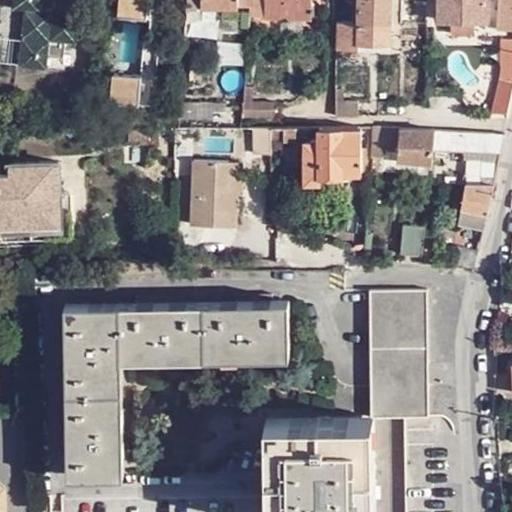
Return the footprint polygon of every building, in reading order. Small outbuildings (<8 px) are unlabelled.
[(84,0),(17,0),(16,10),(29,12),(24,66),(51,69),(53,41),(81,44),(84,0)] [(166,0),(123,0),(122,14),(153,17),(165,18),(166,0)] [(189,0),(189,10),(204,7),(203,0),(189,0)] [(255,0),(255,15),(266,16),(266,19),(316,20),(316,0),(255,0)] [(360,0),(362,22),(393,23),(393,0),(360,0)] [(437,0),(437,23),(451,23),(451,36),(475,37),(476,23),(488,24),(487,0),(437,0)] [(511,30),(511,0),(500,0),(499,30),(511,30)] [(165,18),(153,17),(152,34),(147,34),(144,73),(160,75),(165,18)] [(362,22),(338,21),(338,46),(393,47),(393,23),(362,22)] [(418,38),(400,38),(400,51),(418,52),(418,38)] [(500,78),(511,78),(511,38),(500,39),(500,78)] [(144,73),(117,70),(115,100),(157,104),(160,75),(144,73)] [(492,111),(508,114),(511,88),(511,78),(500,78),(492,111)] [(245,105),(245,116),(276,116),(275,101),(257,101),(257,85),(247,86),(245,105)] [(346,86),(337,86),(335,115),(361,116),(361,97),(346,98),(346,86)] [(245,117),(245,116),(245,105),(181,105),(180,118),(245,117)] [(277,127),(258,127),(258,157),(276,157),(277,127)] [(365,127),(324,127),(324,141),(323,145),(318,144),(310,144),(308,183),(326,184),(326,177),(346,177),(347,172),(364,172),(365,127)] [(399,127),(378,127),(375,158),(384,157),(391,152),(399,152),(399,127)] [(437,149),(438,130),(407,129),(402,127),(399,127),(399,152),(399,162),(435,163),(437,149)] [(509,134),(438,130),(437,149),(505,153),(509,134)] [(228,188),(229,165),(197,163),(193,226),(239,228),(240,188),(228,188)] [(0,230),(66,229),(63,165),(14,166),(15,176),(0,176),(0,230)] [(245,165),(229,165),(228,188),(240,188),(244,189),(245,165)] [(498,187),(502,171),(474,169),(467,183),(498,187)] [(498,187),(467,183),(462,205),(491,213),(498,187)] [(485,231),(491,213),(462,205),(457,223),(485,231)] [(425,255),(428,223),(404,222),(401,253),(425,255)] [(473,269),(478,250),(458,245),(455,264),(473,269)] [(33,284),(33,267),(24,266),(25,285),(33,284)] [(373,289),(374,363),(430,362),(429,288),(373,289)] [(293,303),(70,304),(71,477),(127,477),(126,360),(294,359),(293,303)] [(374,386),(430,386),(430,375),(430,362),(374,363),(374,376),(374,386)] [(374,386),(374,417),(376,417),(407,416),(430,416),(430,386),(374,386)] [(431,511),(430,416),(407,416),(407,511),(431,511)] [(267,417),(268,494),(267,511),(376,511),(376,417),(374,417),(267,417)] [(56,511),(56,495),(41,494),(41,511),(56,511)] [(267,511),(268,494),(66,494),(65,511),(267,511)]
